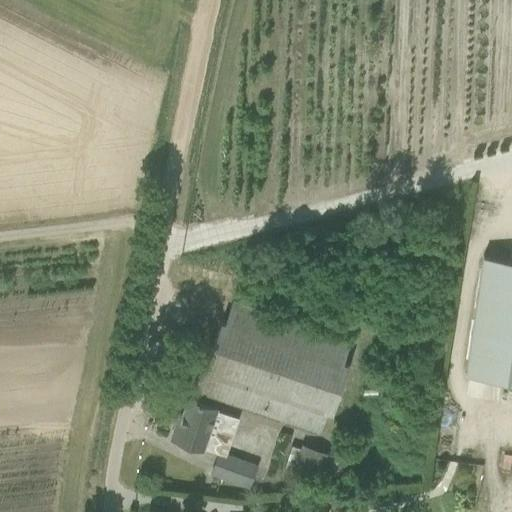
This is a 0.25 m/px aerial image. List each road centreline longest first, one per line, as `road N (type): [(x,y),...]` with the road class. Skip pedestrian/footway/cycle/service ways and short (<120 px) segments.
road 1 (unclassified): [(109,511),(120,417),(159,240)]
road 2 (track): [(159,240),(210,0)]
